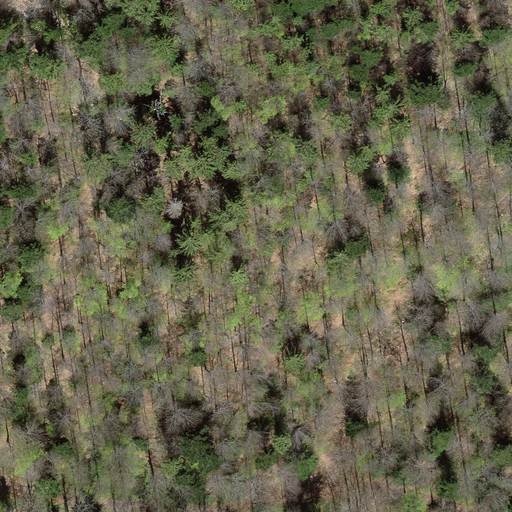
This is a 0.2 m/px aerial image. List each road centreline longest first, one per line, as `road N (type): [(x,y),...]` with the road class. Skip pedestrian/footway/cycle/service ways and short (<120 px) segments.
road 1 (track): [(0,484),(217,510),(362,484),(449,511)]
road 2 (track): [(301,493),(342,429),(348,377),(383,318),(450,270),(511,196)]
